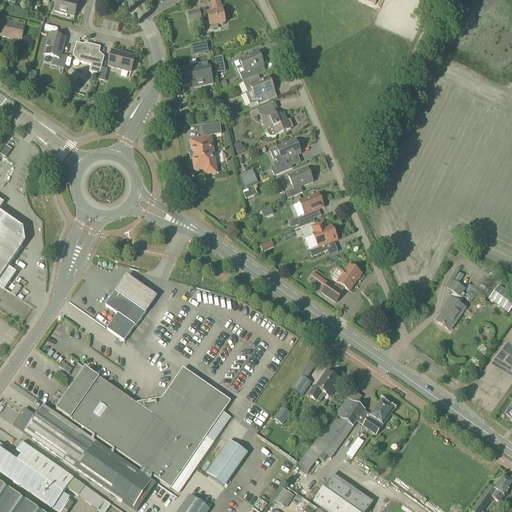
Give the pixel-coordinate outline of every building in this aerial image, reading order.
[(69,1),(69,0),(57,0),(54,12),(74,18),(78,3),(69,1)] [(187,13),(187,14),(189,23),(208,19),(209,28),(225,25),(222,12),(220,12),(219,9),(221,8),(219,0),(211,0),(210,0),(212,14),(207,15),(206,9),(187,13)] [(0,37),(21,43),(25,26),(0,20),(0,37)] [(44,56),(54,58),(52,66),(64,69),(67,58),(60,56),(64,39),(49,35),(44,56)] [(99,76),(101,69),(103,62),(97,60),(100,48),(84,44),(84,46),(76,44),(73,57),(80,59),(79,63),(91,66),(89,73),(99,76)] [(130,73),(135,58),(112,51),(107,67),(130,73)] [(242,68),(237,70),(240,76),(242,82),(257,75),(255,70),(263,67),(258,53),(239,61),(242,68)] [(214,86),(208,64),(193,68),(193,70),(179,74),(183,88),(197,85),(203,83),(204,88),(214,86)] [(101,69),(99,76),(98,81),(104,82),(107,70),(101,69)] [(257,75),(242,82),(247,94),(245,95),(250,107),(257,104),(258,107),(269,102),(267,95),(274,92),(268,78),(260,82),(257,75)] [(225,81),(219,84),(221,89),(227,87),(225,81)] [(101,96),(99,105),(106,107),(109,99),(101,96)] [(276,118),(273,111),(271,105),(252,113),(254,119),(260,116),(268,136),(270,138),(273,138),(276,136),(290,131),(290,130),(293,129),(289,121),(287,122),(284,115),(276,118)] [(236,109),(227,113),(230,119),(239,116),(236,109)] [(210,137),(220,135),(219,125),(201,128),(203,140),(190,142),(194,171),(204,170),(205,176),(216,174),(210,137)] [(292,170),(288,160),(301,155),(295,141),(276,149),(279,156),(275,160),(277,165),(274,166),(274,168),(271,170),(274,178),(292,170)] [(240,144),(234,148),(239,156),(245,152),(240,144)] [(314,145),(303,149),(305,155),(316,152),(314,145)] [(288,200),(300,195),(302,194),(300,189),(313,183),(307,169),(288,177),(293,191),(285,194),(288,200)] [(255,178),(244,183),(247,190),(258,185),(255,178)] [(245,200),(257,196),(254,190),(243,195),(245,200)] [(299,203),(304,216),(297,220),(288,223),(291,230),(313,220),(311,214),(323,209),(317,195),(299,203)] [(0,287),(4,291),(16,274),(8,268),(22,248),(21,246),(17,228),(19,227),(0,213),(0,209),(4,204),(0,201),(0,287)] [(326,230),(323,222),(311,228),(314,235),(312,235),(318,249),(309,253),(311,259),(327,253),(324,247),(337,242),(331,228),(326,230)] [(270,241),(259,246),(262,253),(273,248),(270,241)] [(349,293),(357,281),(358,281),(360,278),(360,277),(361,275),(349,267),(337,284),(334,288),(328,284),(313,274),(310,278),(325,288),(321,294),(335,304),(342,294),(341,293),(344,289),(349,293)] [(465,310),(459,305),(463,300),(460,298),(465,290),(452,281),(446,289),(453,294),(441,311),(443,313),(436,323),(449,332),(465,310)] [(15,297),(21,288),(17,285),(10,294),(15,297)] [(511,297),(498,287),(489,300),(507,314),(511,307),(511,297)] [(135,328),(145,314),(115,293),(105,307),(117,315),(106,331),(124,343),(135,327),(135,328)] [(68,375),(69,375),(72,370),(62,363),(58,368),(68,375)] [(178,495),(196,469),(213,444),(205,439),(230,403),(182,371),(152,415),(99,379),(98,379),(84,370),(56,411),(170,490),(178,495)] [(63,383),(67,378),(58,372),(55,377),(63,383)] [(326,373),(316,388),(314,386),(307,396),(319,404),(325,396),(329,398),(340,383),(326,373)] [(302,398),(311,384),(300,376),(290,390),(302,398)] [(360,418),(365,411),(347,400),(335,416),(318,438),(297,465),(308,473),(323,454),(330,460),(353,428),(357,423),(360,418)] [(362,428),(375,437),(382,429),(381,428),(393,412),(380,403),(370,416),(370,417),(368,419),(366,422),(360,418),(357,423),(362,427),(362,428)] [(24,410),(13,426),(23,434),(77,471),(122,502),(135,511),(136,511),(156,485),(152,482),(96,444),(42,407),(42,406),(34,417),(24,410)] [(281,426),(286,419),(279,414),(274,421),(281,426)] [(226,484),(249,450),(230,437),(228,441),(227,441),(206,471),(226,484)] [(351,460),(353,458),(363,443),(361,442),(357,439),(346,456),(351,460)] [(62,496),(66,490),(96,511),(98,511),(105,502),(73,480),(22,444),(16,452),(24,457),(19,464),(0,451),(0,473),(55,511),(60,511),(68,501),(62,496)] [(324,511),(368,511),(373,505),(332,478),(314,505),(324,511)] [(496,483),(492,489),(489,487),(470,511),(469,511),(482,511),(492,499),(499,504),(504,498),(511,486),(511,485),(502,478),(498,484),(496,483)] [(38,511),(0,485),(0,511),(38,511)] [(285,510),(293,498),(282,490),(273,502),(285,510)] [(208,511),(209,511),(189,496),(177,511),(208,511)]
